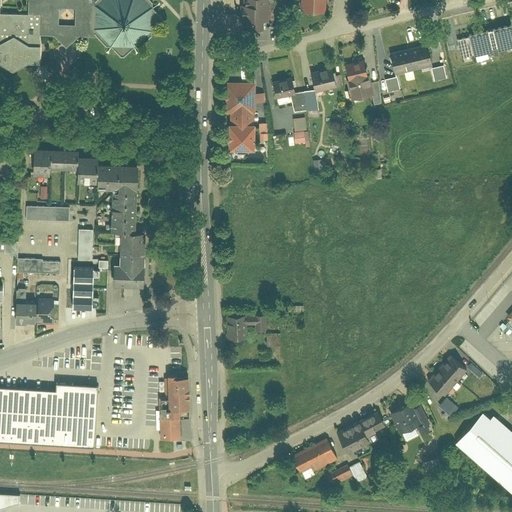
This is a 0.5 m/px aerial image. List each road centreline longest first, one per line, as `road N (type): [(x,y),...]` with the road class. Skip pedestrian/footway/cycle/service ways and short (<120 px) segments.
road 1 (residential): [(211,478),(330,421),(411,367),(511,258)]
road 2 (secondary): [(204,315),(201,57)]
road 3 (residential): [(204,315),(110,323),(0,359)]
road 4 (secondary): [(211,478),(204,315)]
road 5 (residential): [(201,57),(338,30)]
